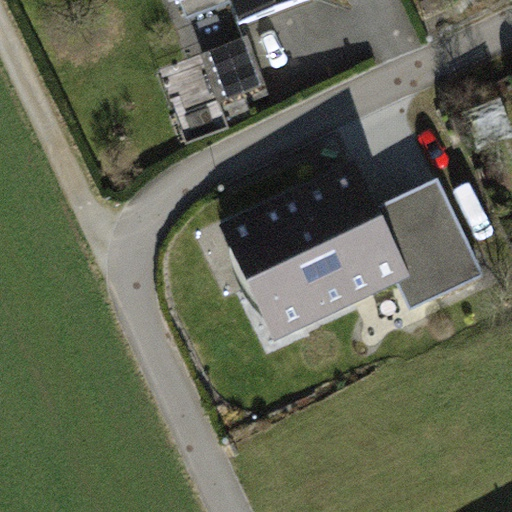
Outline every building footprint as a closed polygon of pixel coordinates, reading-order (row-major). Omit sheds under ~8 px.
[(175,0),(176,3),(183,0),(229,0),(240,26),(309,0),(175,0)] [(248,37),(200,55),(218,104),(266,87),(248,37)] [(201,62),(166,75),(176,102),(211,89),(201,62)] [(353,172),(227,232),(252,285),(261,280),(284,328),(402,272),(418,305),(481,275),(449,208),(385,238),(372,211),(353,172)] [(372,211),(385,238),(449,208),(436,181),(372,211)]
